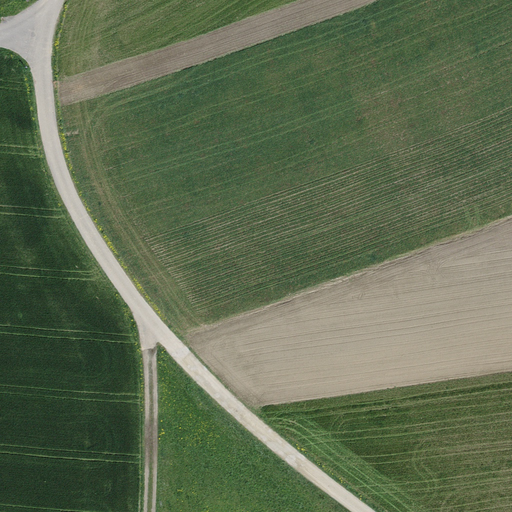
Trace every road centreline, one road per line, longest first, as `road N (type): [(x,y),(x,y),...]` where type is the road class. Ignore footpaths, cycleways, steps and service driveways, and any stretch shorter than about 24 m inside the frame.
road 1 (unclassified): [(45,26),(41,73),(62,180),(150,320)]
road 2 (track): [(150,320),(277,445),(366,511)]
road 3 (track): [(150,320),(149,511)]
